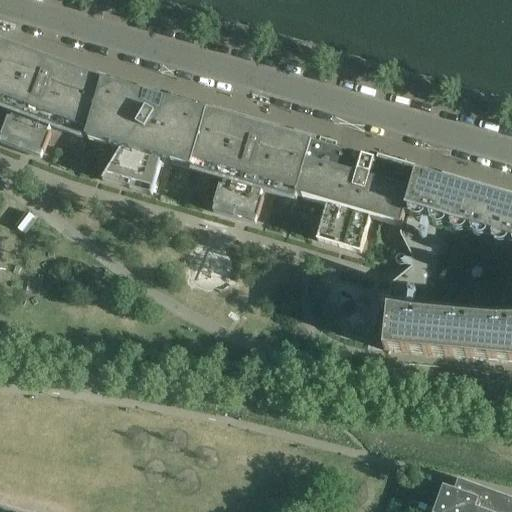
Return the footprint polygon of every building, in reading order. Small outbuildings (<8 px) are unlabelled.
[(91,136),(107,87),(104,86),(83,78),(59,69),(49,65),(45,63),(44,63),(3,48),(0,56),(0,101),(4,103),(2,110),(15,115),(12,121),(9,120),(2,139),(45,155),(52,136),(49,135),(52,128),(64,133),(67,127),(91,136)] [(193,173),(209,117),(107,87),(91,136),(110,142),(108,148),(121,152),(103,182),(152,197),(162,164),(193,173)] [(298,199),(313,147),(291,141),(291,140),(290,140),(266,133),(266,134),(255,131),(256,130),(251,129),(209,117),(193,173),(194,173),(226,182),(224,189),(220,188),(215,208),(259,220),(264,201),(261,200),(263,193),(297,203),(298,199)] [(403,230),(418,177),(417,177),(417,178),(364,162),(362,168),(354,166),(355,160),(353,159),(335,153),(335,154),(313,147),(298,199),(328,207),(317,243),(361,255),(372,220),(402,230),(403,230)] [(511,204),(418,177),(403,230),(402,230),(400,235),(413,260),(412,267),(390,286),(384,352),(511,364),(511,204)] [(25,236),(36,222),(33,220),(34,218),(30,215),(29,216),(26,214),(16,228),(25,236)] [(511,511),(511,504),(461,485),(453,507),(442,503),(438,511),(511,511)]
